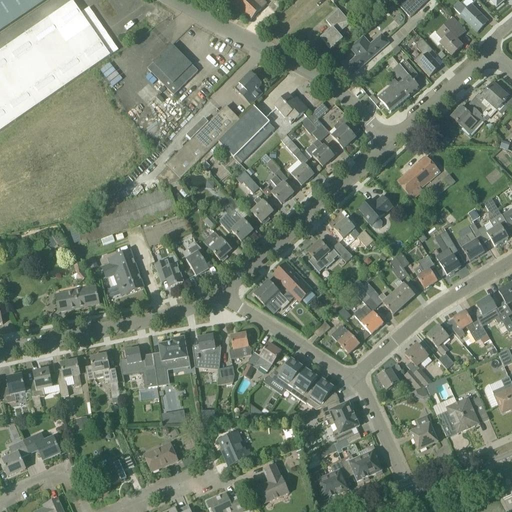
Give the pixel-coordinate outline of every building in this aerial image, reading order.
[(0,0),(0,31),(46,0),(0,0)] [(228,0),(251,21),(262,9),(252,0),(228,0)] [(395,0),(394,2),(409,19),(429,0),(395,0)] [(485,0),(488,3),(490,1),(496,8),(504,1),(505,1),(505,0),(485,0)] [(80,14),(73,2),(0,51),(0,132),(118,51),(89,8),(80,14)] [(487,22),(470,5),(465,10),(459,3),(453,9),(477,33),(487,22)] [(350,24),(345,18),(338,10),(325,21),(332,29),(320,39),(330,51),(333,49),(334,50),(336,48),(335,47),(342,41),(337,35),(350,24)] [(451,58),(462,48),(455,40),(464,31),(453,20),(437,35),(443,42),(440,45),(451,58)] [(370,44),(363,37),(350,49),(357,57),(348,65),(355,73),(389,44),(381,35),(370,44)] [(421,55),(414,62),(429,78),(436,72),(436,71),(439,68),(433,61),(437,57),(422,41),(417,45),(417,50),(421,55)] [(167,97),(171,93),(173,96),(197,72),(191,66),(189,68),(169,48),(147,69),(148,70),(144,73),(161,90),(167,97)] [(400,78),(404,82),(409,78),(399,66),(402,64),(398,60),(394,55),(385,62),(390,68),(399,79),(400,78)] [(409,78),(404,82),(399,86),(409,98),(419,90),(412,81),(418,76),(406,61),(403,63),(399,59),(398,60),(402,64),(399,66),(409,78)] [(234,90),(250,107),(262,95),(257,90),(261,85),(250,74),(234,90)] [(496,112),(501,106),(508,112),(511,107),(511,100),(508,97),(507,98),(507,97),(508,96),(503,91),(501,93),(493,85),(482,98),(478,95),(469,105),(469,106),(481,116),(479,118),(484,122),(485,121),(485,122),(489,118),(490,118),(496,112)] [(409,98),(399,86),(392,91),(390,89),(378,98),(390,113),(409,98)] [(290,126),(307,111),(297,99),(294,102),(288,96),(274,108),(290,126)] [(312,114),(318,121),(328,111),(322,105),(312,114)] [(481,116),(469,106),(464,112),(460,108),(451,118),(463,129),(474,116),(483,124),(484,122),(479,118),(481,116)] [(226,107),(208,125),(204,120),(186,138),(191,142),(167,166),(168,167),(181,180),(198,163),(217,144),(240,122),(226,107)] [(223,149),(227,152),(240,165),(274,131),(268,125),(269,124),(253,108),(240,122),(217,144),(223,149)] [(313,126),(318,121),(312,114),(307,119),(313,126)] [(333,128),(337,133),(332,138),(343,150),(355,139),(353,137),(360,132),(346,116),(333,128)] [(310,136),(312,135),(317,130),(313,126),(307,119),(300,125),(310,136)] [(313,126),(317,130),(322,126),(318,121),(313,126)] [(443,135),(436,143),(444,150),(451,141),(443,135)] [(287,137),(281,142),(286,148),(292,143),(287,137)] [(323,147),(320,143),(317,141),(313,146),(318,152),(312,157),(322,168),(334,158),(324,147),(323,147)] [(300,152),(292,143),(286,148),(294,157),(300,152)] [(411,198),(421,190),(439,174),(426,158),(397,183),(411,198)] [(277,189),(272,193),(271,194),(281,206),(293,195),(283,183),(287,180),(279,171),(280,171),(271,161),(265,166),(275,177),(270,181),(277,189)] [(303,165),(303,166),(298,161),(287,171),(302,187),(313,177),(303,165)] [(250,169),(245,173),(250,177),(254,173),(250,169)] [(245,173),(236,180),(240,185),(243,183),(253,195),(259,189),(245,173)] [(82,246),(177,212),(168,188),(73,223),(82,246)] [(435,188),(431,191),(435,196),(437,195),(439,193),(435,188)] [(222,190),(216,195),(223,202),(229,197),(222,190)] [(239,207),(229,197),(223,202),(232,212),(219,224),(229,234),(231,232),(241,243),(253,232),(234,212),(239,207)] [(372,227),(374,230),(379,230),(382,228),(382,223),(379,220),(384,216),(384,215),(393,208),(383,197),(374,204),(370,200),(358,211),(364,217),(363,218),(371,228),(372,227)] [(269,221),(267,219),(273,213),(263,203),(262,203),(258,198),(254,202),(258,207),(251,213),(261,224),(262,223),(264,225),(269,221)] [(489,222),(490,224),(483,228),(478,231),(485,243),(490,240),(495,248),(508,240),(500,227),(505,223),(491,199),(483,204),(488,212),(489,222)] [(474,222),(480,217),(475,210),(469,215),(474,222)] [(444,221),(450,227),(456,221),(449,215),(444,221)] [(209,216),(203,221),(211,231),(217,225),(209,216)] [(334,230),(348,247),(355,241),(357,239),(366,249),(373,242),(364,231),(359,236),(345,220),(334,230)] [(458,244),(462,249),(470,263),(484,254),(477,242),(482,239),(484,243),(485,243),(478,231),(473,225),(467,228),(469,231),(464,234),(467,239),(458,244)] [(437,234),(446,249),(453,245),(446,232),(444,230),(437,234)] [(215,245),(209,250),(220,262),(221,261),(223,263),(227,258),(226,256),(231,252),(221,240),(220,240),(214,233),(209,238),(215,245)] [(340,258),(346,264),(352,258),(347,252),(340,245),(339,244),(332,249),(331,249),(331,250),(328,252),(319,243),(310,251),(308,253),(313,259),(309,263),(308,263),(320,276),(320,275),(319,274),(325,268),(326,269),(326,270),(335,262),(334,262),(333,261),(338,257),(339,258),(340,258)] [(196,278),(209,271),(203,261),(208,259),(210,261),(211,260),(197,245),(188,251),(192,258),(186,261),(196,278)] [(453,257),(449,250),(435,258),(442,269),(446,275),(447,277),(448,276),(449,277),(454,274),(453,273),(460,269),(453,257)] [(109,265),(102,268),(104,276),(108,274),(113,286),(121,284),(125,296),(144,289),(130,251),(107,260),(109,265)] [(382,253),(380,258),(385,261),(388,256),(382,253)] [(396,259),(395,259),(402,269),(409,265),(401,254),(396,259)] [(417,264),(420,268),(424,274),(417,278),(424,290),(436,283),(429,272),(435,268),(428,257),(417,264)] [(390,264),(396,274),(402,269),(395,259),(390,264)] [(83,281),(87,277),(82,271),(81,265),(79,265),(79,261),(74,262),(75,265),(74,266),(75,272),(76,271),(76,274),(83,281)] [(183,284),(176,266),(170,268),(167,261),(155,265),(162,284),(161,281),(166,279),(169,289),(183,284)] [(273,276),(275,278),(299,304),(302,302),(306,307),(315,298),(310,293),(312,292),(285,264),(273,276)] [(253,295),(265,308),(272,301),(282,311),(289,304),(268,281),(253,295)] [(399,289),(393,294),(404,306),(414,297),(404,285),(403,286),(398,281),(394,284),(399,289)] [(511,283),(498,292),(504,302),(500,305),(502,309),(507,306),(511,302),(511,283)] [(367,284),(361,290),(369,299),(376,293),(367,284)] [(55,296),(59,313),(99,305),(96,288),(55,296)] [(363,305),(369,299),(361,290),(355,295),(363,305)] [(379,299),(383,303),(383,304),(393,316),(404,306),(393,294),(387,300),(383,295),(379,299)] [(511,331),(511,325),(502,309),(500,305),(495,308),(489,298),(476,306),(483,318),(489,315),(495,311),(508,334),(511,331)] [(337,303),(331,308),(336,312),(341,307),(337,303)] [(361,324),(371,336),(383,325),(373,314),(372,314),(366,307),(361,311),(367,318),(361,324)] [(341,308),(336,313),(340,317),(346,313),(341,308)] [(477,320),(471,323),(465,312),(453,319),(453,320),(446,324),(459,339),(465,336),(462,331),(466,328),(469,333),(474,331),(480,340),(487,336),(477,320)] [(325,323),(320,327),(313,334),(318,339),(330,329),(325,323)] [(342,327),(331,337),(348,356),(359,346),(342,327)] [(454,364),(445,354),(448,352),(441,345),(448,339),(438,327),(426,337),(443,356),(438,361),(446,371),(454,364)] [(248,348),(245,335),(230,338),(235,360),(241,359),(239,350),(248,348)] [(198,339),(200,352),(196,353),(198,367),(199,367),(199,366),(219,363),(218,370),(219,371),(221,349),(220,349),(220,350),(215,350),(213,337),(198,339)] [(179,360),(180,364),(181,366),(183,367),(185,368),(189,367),(190,370),(187,352),(187,353),(186,353),(184,340),(186,339),(171,341),(172,344),(166,345),(166,342),(157,344),(158,344),(159,344),(159,346),(160,354),(152,355),(154,367),(157,388),(158,388),(166,387),(163,363),(179,360)] [(431,362),(427,358),(417,345),(405,356),(416,368),(420,364),(424,368),(431,362)] [(268,346),(261,358),(252,353),(241,376),(249,380),(255,369),(258,371),(260,368),(261,369),(267,373),(272,366),(273,367),(281,353),(268,346)] [(125,352),(126,361),(120,362),(124,384),(125,384),(123,377),(142,373),(145,390),(157,388),(154,367),(152,355),(140,357),(139,349),(125,352)] [(511,358),(509,351),(498,356),(503,368),(511,364),(511,358)] [(87,381),(103,378),(105,383),(108,383),(108,386),(109,385),(112,399),(112,404),(120,403),(117,384),(118,384),(115,370),(109,371),(106,356),(90,359),(92,367),(85,368),(87,381)] [(289,359),(268,378),(290,394),(292,392),(301,377),(298,374),(302,368),(301,367),(302,366),(297,362),(296,364),(289,359)] [(76,362),(61,365),(64,379),(73,378),(75,388),(81,387),(79,376),(76,362)] [(401,370),(397,365),(377,378),(386,392),(398,384),(393,375),(401,370)] [(234,377),(233,368),(219,371),(217,387),(233,384),(234,377)] [(44,396),(60,393),(58,383),(56,376),(50,377),(48,370),(33,373),(36,386),(29,387),(34,410),(36,421),(38,420),(37,415),(41,414),(40,409),(41,408),(39,399),(45,397),(44,396)] [(305,371),(301,377),(292,392),(302,399),(300,401),(306,405),(306,404),(314,393),(309,389),(317,378),(312,375),(313,373),(308,370),(307,372),(305,371)] [(420,370),(414,375),(425,387),(428,386),(432,384),(420,370)] [(414,375),(410,371),(404,377),(416,391),(424,388),(425,387),(414,375)] [(25,393),(21,376),(7,379),(9,389),(2,390),(5,405),(16,402),(15,395),(25,393)] [(511,386),(509,378),(501,382),(489,387),(489,386),(486,387),(485,389),(484,391),(485,394),(492,409),(498,406),(502,415),(511,410),(511,386)] [(58,383),(60,393),(61,398),(69,397),(65,381),(58,383)] [(322,381),(314,393),(306,404),(316,411),(322,409),(336,403),(339,401),(336,395),(333,396),(332,395),(330,393),(332,391),(333,391),(335,389),(328,384),(328,385),(322,381)] [(425,387),(424,388),(427,395),(428,398),(433,396),(428,386),(425,387)] [(424,388),(416,391),(418,396),(423,397),(427,395),(424,388)] [(467,400),(457,405),(468,430),(475,427),(474,425),(488,419),(479,398),(468,403),(467,400)] [(338,408),(336,403),(322,409),(326,418),(331,418),(334,424),(353,416),(350,409),(352,408),(350,403),(338,408)] [(468,430),(457,405),(446,410),(448,412),(443,414),(437,417),(442,429),(446,437),(460,431),(461,433),(468,430)] [(184,412),(162,416),(163,425),(186,424),(184,412)] [(354,417),(353,416),(334,424),(337,431),(333,434),(337,444),(346,440),(351,438),(349,432),(359,428),(356,422),(358,421),(356,416),(354,417)] [(414,422),(417,430),(410,433),(418,452),(437,443),(431,427),(433,426),(428,416),(414,422)] [(88,418),(76,420),(78,433),(90,431),(88,418)] [(103,420),(94,421),(95,429),(103,428),(103,420)] [(23,442),(29,455),(38,451),(43,462),(60,454),(57,446),(60,445),(56,437),(44,442),(41,434),(23,442)] [(236,434),(218,442),(229,467),(247,460),(236,434)] [(361,440),(359,434),(351,438),(346,440),(348,446),(361,440)] [(29,455),(23,442),(9,448),(13,456),(2,461),(6,468),(4,469),(8,478),(25,470),(20,459),(29,455)] [(151,473),(177,462),(170,445),(144,456),(151,473)] [(334,445),(318,452),(321,459),(337,451),(334,445)] [(377,477),(382,475),(375,460),(378,459),(373,448),(368,450),(358,454),(360,459),(369,478),(376,475),(377,477)] [(126,479),(119,462),(109,467),(105,457),(91,464),(97,478),(107,473),(113,486),(121,482),(121,481),(126,479)] [(367,479),(369,478),(360,459),(354,462),(351,457),(341,462),(347,476),(353,473),(357,483),(362,481),(363,483),(368,481),(367,479)] [(342,478),(347,476),(341,462),(330,466),(334,475),(327,478),(336,497),(343,494),(344,496),(349,494),(342,478)] [(274,466),(264,471),(269,484),(258,489),(264,505),(288,494),(281,479),(280,479),(274,466)] [(334,498),(336,497),(327,478),(321,481),(317,473),(308,477),(312,496),(320,492),(324,502),(329,500),(330,502),(335,500),(334,498)] [(241,511),(245,510),(239,497),(229,502),(226,495),(208,503),(211,511),(241,511)] [(62,511),(57,500),(42,506),(44,509),(36,511),(62,511)]
